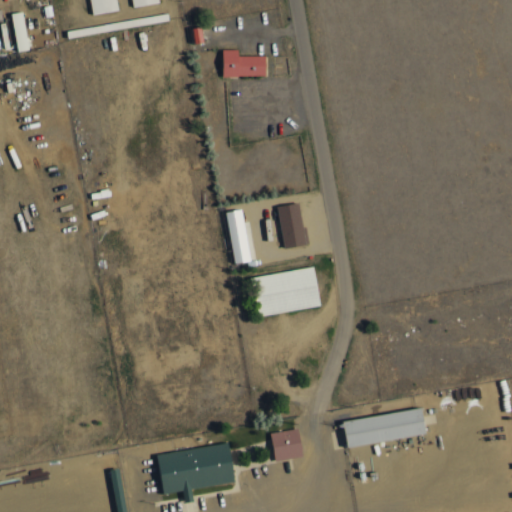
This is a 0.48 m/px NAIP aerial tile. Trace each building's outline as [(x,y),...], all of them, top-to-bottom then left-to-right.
[(80,0),(83,12),(110,7),(108,0),(80,0)] [(0,11),(7,49),(20,47),(13,9),(0,11)] [(57,29),(58,35),(161,16),(159,9),(57,29)] [(27,50),(23,12),(12,13),(16,51),(27,50)] [(181,26),(183,42),(192,40),(190,24),(181,26)] [(194,43),(203,42),(201,27),(192,28),(194,43)] [(213,47),(213,75),(233,75),(233,72),(256,72),(256,53),(231,53),(231,47),(213,47)] [(268,203),(275,245),(301,241),(299,224),(294,225),(290,200),(268,203)] [(214,209),(224,262),(241,259),(232,206),(214,209)] [(234,263),(250,260),(242,209),(225,212),(234,263)] [(243,275),(251,315),(311,303),(304,263),(243,275)] [(331,419),(336,446),(417,431),(412,404),(331,419)] [(262,431),(267,458),(294,452),(288,425),(262,431)] [(147,452),(155,490),(173,486),(175,499),(183,498),(181,486),(227,478),(219,439),(147,452)] [(101,466),(108,511),(118,511),(111,465),(101,466)]
